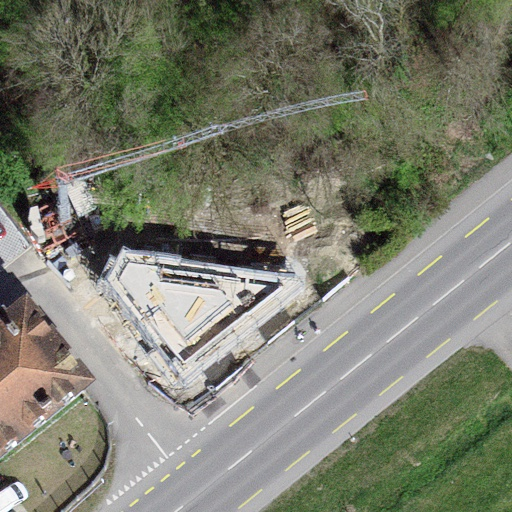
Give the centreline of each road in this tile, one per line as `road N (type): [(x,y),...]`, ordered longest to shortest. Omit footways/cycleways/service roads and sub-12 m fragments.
road 1 (primary): [(188,501),(511,237)]
road 2 (residential): [(188,501),(146,429),(24,276),(0,295)]
